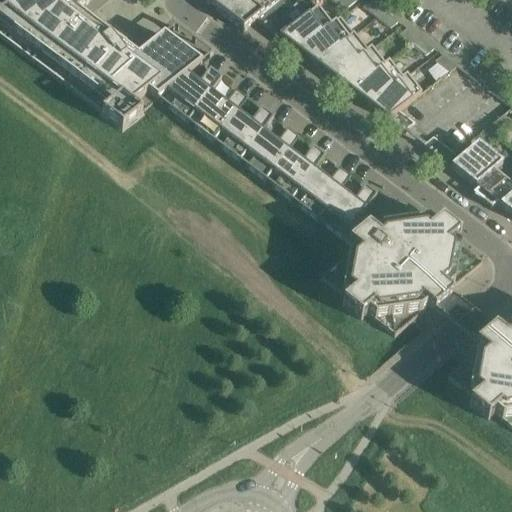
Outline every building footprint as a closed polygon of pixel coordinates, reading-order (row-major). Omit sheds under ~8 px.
[(0,0),(0,39),(100,114),(98,116),(122,134),(145,115),(135,108),(147,95),(156,102),(166,94),(187,77),(201,66),(164,37),(137,58),(103,32),(77,13),(93,0),(0,0)] [(209,0),(209,1),(205,4),(209,7),(215,11),(243,33),(244,32),(256,22),(278,38),(284,33),(285,34),(294,27),(280,18),(289,11),(280,3),(275,0),(209,0)] [(358,0),(329,0),(344,12),(359,0),(358,0)] [(362,9),(376,20),(384,13),(370,2),(362,9)] [(284,33),(278,38),(298,53),(340,20),(339,19),(330,26),(317,10),(294,27),(285,34),(284,33)] [(398,24),(384,13),(376,20),(390,30),(398,24)] [(340,20),(298,53),(315,67),(353,37),(340,20)] [(398,37),(412,47),(420,40),(407,30),(398,37)] [(353,37),(315,67),(333,80),(371,51),(370,50),(366,53),(353,37)] [(434,51),(420,40),(412,47),(425,57),(434,51)] [(371,51),(333,80),(351,94),(389,65),(388,63),(384,67),(371,51)] [(437,66),(427,73),(435,85),(448,75),(457,68),(442,57),(434,64),(437,66)] [(389,65),(351,94),(369,108),(407,78),(406,77),(401,80),(389,65)] [(221,81),(209,72),(198,86),(187,77),(166,94),(176,102),(169,111),(185,124),(209,95),(210,96),(210,95),(221,81)] [(407,78),(369,108),(387,122),(398,113),(421,96),(407,78)] [(210,95),(210,96),(209,95),(185,124),(187,125),(194,116),(202,122),(195,131),(211,144),(235,114),(236,115),(236,114),(247,100),(235,91),(224,106),(210,95)] [(261,111),(250,125),(236,114),(236,115),(235,114),(211,144),(213,145),(220,135),(228,141),(220,151),(237,163),(261,134),(262,135),(262,134),(273,120),(261,111)] [(509,126),(503,118),(489,129),(495,137),(509,126)] [(262,135),(261,134),(237,163),(239,164),(246,155),(253,160),(246,170),(264,183),(287,153),(288,154),(288,153),(299,139),(287,130),(276,144),(262,134),(262,135)] [(477,147),(451,169),(478,191),(472,196),(491,211),(497,206),(487,198),(506,183),(494,173),(502,166),(477,147)] [(288,154),(287,153),(264,183),(265,184),(272,174),(279,180),(272,189),(290,203),(298,194),(314,173),(325,159),(313,150),(302,164),(288,153),(288,154)] [(351,178),(339,169),(328,183),(314,173),(298,194),(305,199),(298,209),(315,222),(338,192),(339,193),(340,192),(351,178)] [(511,187),(506,183),(487,198),(497,206),(511,217),(511,187)] [(339,193),(338,192),(315,222),(316,223),(324,213),(331,219),(324,228),(342,242),(357,223),(379,194),(378,194),(375,197),(364,188),(354,203),(340,192),(339,193)] [(339,264),(319,281),(347,303),(342,308),(360,323),(366,318),(394,340),(412,325),(414,323),(428,310),(429,311),(432,313),(434,315),(442,321),(445,318),(457,308),(461,305),(453,298),(451,297),(448,295),(447,294),(482,265),(454,243),(455,242),(458,239),(460,238),(458,237),(443,225),(441,223),(440,225),(437,227),(435,228),(408,207),(402,211),(373,236),(368,231),(367,231),(357,223),(342,242),(354,252),(339,264)] [(493,418),(511,433),(511,325),(500,336),(487,326),(468,342),(481,352),(446,381),(474,403),(468,408),(487,423),(493,418)]
